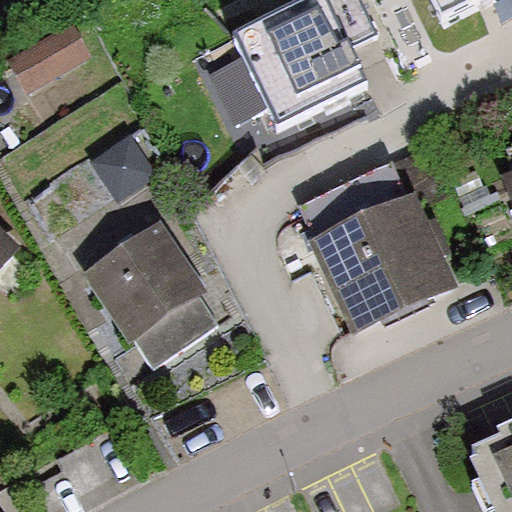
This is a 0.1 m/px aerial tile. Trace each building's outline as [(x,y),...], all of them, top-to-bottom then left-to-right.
[(323,0),(233,43),(277,134),(366,92),(323,0)] [(511,0),(434,0),(445,20),(484,0),(511,0)] [(91,56),(75,28),(13,65),(29,92),(91,56)] [(156,175),(130,139),(92,167),(119,202),(156,175)] [(322,244),(313,248),(356,340),(464,291),(420,197),(411,201),(396,168),(306,209),(322,244)] [(511,178),(503,182),(511,203),(511,178)] [(0,282),(26,255),(0,229),(0,282)] [(167,229),(86,282),(129,347),(138,341),(157,368),(219,327),(200,299),(210,292),(167,229)] [(511,511),(511,435),(471,455),(499,511),(511,511)]
